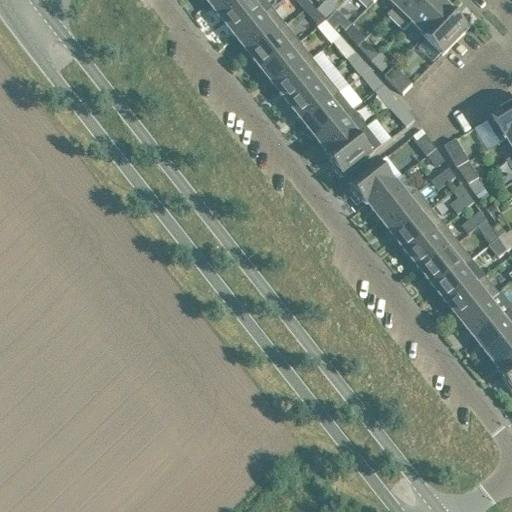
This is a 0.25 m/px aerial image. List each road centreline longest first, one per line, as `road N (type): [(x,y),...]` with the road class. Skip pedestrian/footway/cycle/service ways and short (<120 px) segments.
road 1 (tertiary): [(437,511),(80,55),(26,14)]
road 2 (tertiary): [(26,14),(57,81),(395,511)]
road 3 (residential): [(155,0),(511,452)]
